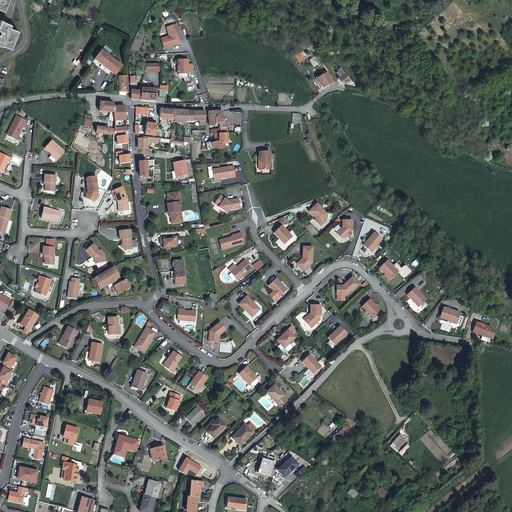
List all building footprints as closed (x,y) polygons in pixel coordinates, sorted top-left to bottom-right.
[(0,0),(0,10),(3,12),(8,0),(0,0)] [(0,45),(2,47),(2,46),(11,49),(18,31),(9,28),(10,25),(4,22),(4,21),(2,20),(1,21),(0,21),(0,45)] [(159,39),(163,49),(173,46),(172,44),(176,43),(176,44),(181,43),(175,24),(167,26),(168,29),(166,30),(168,36),(159,39)] [(94,60),(97,62),(115,75),(122,66),(101,51),(94,60)] [(300,53),(295,58),(299,62),(304,58),(300,53)] [(187,59),(177,60),(177,73),(179,73),(179,75),(186,75),(186,72),(187,72),(192,72),(192,64),(187,64),(187,59)] [(146,64),(145,72),(154,72),(154,70),(154,64),(146,64)] [(341,80),(344,85),(348,82),(349,84),(354,84),(345,72),(344,74),(340,68),(337,71),(340,76),(338,78),(340,81),(341,80)] [(332,83),(326,73),(317,79),(322,89),(332,83)] [(127,83),(119,82),(120,92),(126,93),(126,94),(127,94),(127,85),(127,83)] [(150,89),(142,89),(140,100),(146,101),(155,101),(156,97),(156,90),(156,89),(155,89),(155,87),(155,84),(151,84),(151,86),(150,86),(150,89)] [(140,100),(142,89),(135,89),(135,91),(130,91),(130,99),(137,100),(140,100)] [(101,102),(100,102),(99,112),(113,113),(114,119),(114,121),(125,120),(124,106),(113,106),(113,103),(101,102)] [(147,116),(148,108),(141,108),(136,107),(136,114),(141,115),(145,115),(147,116)] [(161,109),(160,109),(159,118),(161,120),(171,121),(170,124),(169,132),(171,132),(172,127),(172,124),(172,122),(173,111),(171,110),(161,109)] [(182,111),(173,111),(172,122),(185,123),(185,121),(186,112),(182,111)] [(192,112),(186,112),(185,121),(193,121),(193,120),(193,112),(192,112)] [(205,112),(193,112),(193,120),(193,121),(199,120),(199,125),(206,125),(205,112)] [(224,122),(222,112),(213,112),(215,126),(219,126),(221,130),(222,130),(226,130),(226,127),(226,122),(224,122)] [(300,114),(292,114),(291,123),(300,124),(300,114)] [(15,116),(6,135),(16,140),(25,121),(15,116)] [(156,125),(146,124),(145,135),(152,136),(152,139),(155,139),(155,131),(156,125)] [(206,143),(207,150),(213,149),(225,146),(224,144),(227,144),(226,130),(222,130),(222,134),(215,134),(216,141),(206,143)] [(309,134),(305,135),(306,140),(304,142),(305,145),(312,141),(309,134)] [(147,140),(144,140),(138,140),(138,143),(138,149),(147,149),(147,143),(156,144),(157,139),(155,139),(152,139),(147,138),(147,140)] [(44,148),(51,154),(57,159),(64,151),(51,140),(44,148)] [(271,169),(270,152),(260,152),(260,170),(271,169)] [(4,168),(6,165),(7,166),(10,158),(9,157),(0,153),(0,154),(0,171),(2,172),(3,173),(5,169),(4,168)] [(57,159),(51,154),(49,157),(54,162),(57,159)] [(172,162),(174,171),(176,170),(178,179),(188,177),(184,159),(172,162)] [(234,166),(212,170),(214,180),(221,179),(228,177),(228,179),(236,177),(234,166)] [(140,175),(140,177),(147,177),(147,167),(139,167),(140,175)] [(46,182),(46,185),(45,191),(55,191),(56,175),(44,175),(44,182),(46,182)] [(86,179),(87,184),(88,192),(85,200),(94,204),(98,194),(97,183),(96,178),(86,179)] [(119,204),(119,207),(118,207),(119,212),(129,211),(127,200),(124,192),(123,187),(113,191),(115,196),(118,204),(119,204)] [(182,222),(180,204),(181,203),(180,193),(167,195),(169,206),(167,206),(169,215),(170,215),(172,224),(182,222)] [(220,197),(215,205),(227,214),(230,210),(231,211),(240,209),(238,200),(233,201),(231,204),(220,197)] [(317,205),(310,212),(317,220),(316,222),(321,227),(327,222),(327,215),(317,205)] [(41,218),(49,220),(49,219),(52,219),(57,221),(60,211),(43,207),(41,218)] [(1,208),(0,210),(0,228),(5,230),(9,220),(11,211),(1,208)] [(353,232),(353,222),(343,222),(343,228),(337,234),(342,239),(346,239),(353,232)] [(293,238),(282,227),(274,234),(285,245),(293,238)] [(123,240),(123,243),(120,247),(126,251),(127,250),(132,249),(130,230),(119,232),(120,240),(123,240)] [(236,237),(219,241),(222,251),(244,245),(241,234),(236,235),(236,237)] [(383,241),(375,234),(364,247),(373,253),(383,241)] [(163,242),(163,244),(163,249),(175,248),(174,244),(174,240),(177,240),(178,240),(177,237),(171,237),(171,239),(167,239),(167,237),(159,238),(160,242),(163,242)] [(93,245),(86,251),(92,259),(94,257),(97,260),(97,264),(106,262),(105,256),(101,251),(99,252),(93,245)] [(54,257),(54,248),(43,248),(43,256),(46,256),(45,265),(54,265),(55,257),(54,257)] [(313,264),(313,248),(304,248),(303,260),(302,261),(301,261),(297,265),(304,272),(313,264)] [(174,285),(184,285),(182,261),(173,261),(174,285)] [(229,271),(231,274),(238,282),(252,269),(245,261),(237,269),(234,266),(229,271)] [(261,262),(253,267),(257,272),(264,266),(261,262)] [(388,262),(381,270),(392,281),(399,273),(388,262)] [(404,278),(411,271),(405,265),(398,272),(404,278)] [(121,282),(113,268),(109,270),(93,279),(100,289),(111,283),(114,288),(112,289),(113,292),(115,291),(117,294),(129,287),(125,280),(121,282)] [(45,297),(51,280),(39,276),(38,280),(39,280),(38,284),(38,286),(38,288),(36,288),(35,293),(45,297)] [(337,287),(337,297),(347,297),(352,292),(353,293),(360,286),(353,278),(346,285),(347,286),(346,287),(337,287)] [(67,298),(75,299),(77,299),(79,280),(71,279),(70,283),(69,283),(68,292),(69,292),(69,294),(68,294),(67,295),(67,298)] [(277,280),(269,287),(280,298),(287,291),(277,280)] [(427,300),(415,288),(407,295),(419,307),(427,300)] [(217,303),(216,295),(209,294),(208,301),(216,303),(217,303)] [(0,307),(2,308),(1,310),(5,312),(11,301),(0,295),(0,307)] [(260,311),(246,298),(239,306),(246,312),(247,312),(248,313),(248,315),(252,319),(260,311)] [(371,301),(363,308),(374,320),(382,312),(371,301)] [(322,307),(311,307),(311,315),(313,317),(311,319),(309,319),(305,323),(309,327),(311,324),(314,328),(321,321),(321,317),(322,317),(322,307)] [(457,325),(461,315),(445,309),(441,319),(457,325)] [(30,311),(26,318),(25,319),(26,320),(23,327),(31,331),(39,317),(30,311)] [(185,312),(178,312),(177,322),(195,323),(196,312),(192,311),(192,313),(185,312)] [(117,318),(107,319),(108,328),(110,328),(110,336),(120,336),(119,327),(118,327),(117,318)] [(226,332),(219,324),(209,333),(208,344),(218,345),(219,341),(218,339),(226,332)] [(493,329),(478,324),(474,334),(489,340),(493,329)] [(69,327),(63,335),(65,336),(61,345),(69,349),(79,332),(69,327)] [(328,340),(336,347),(348,335),(341,328),(328,340)] [(147,348),(155,335),(146,329),(134,348),(143,354),(146,350),(145,350),(146,348),(147,348)] [(289,331),(277,342),(285,350),(296,339),(289,331)] [(92,343),(90,352),(92,352),(91,361),(100,363),(103,345),(92,343)] [(3,363),(1,366),(3,367),(8,370),(10,366),(11,367),(16,357),(7,353),(2,363),(3,363)] [(181,359),(173,353),(168,361),(169,362),(164,369),(172,374),(177,367),(176,366),(181,359)] [(310,356),(302,364),(314,376),(322,368),(310,356)] [(0,382),(5,385),(7,382),(6,381),(11,371),(8,370),(3,367),(0,371),(0,382)] [(247,369),(239,376),(251,387),(258,380),(247,369)] [(138,371),(134,380),(136,380),(133,388),(137,390),(141,392),(148,375),(138,371)] [(199,373),(190,386),(198,392),(208,380),(199,373)] [(49,405),(54,390),(45,387),(39,402),(49,405)] [(279,391),(275,387),(266,395),(277,406),(277,405),(281,409),(288,402),(284,398),(285,398),(281,393),(279,391)] [(171,395),(169,400),(170,401),(166,411),(175,414),(181,399),(171,395)] [(102,403),(89,401),(86,412),(99,415),(102,403)] [(204,417),(196,409),(185,421),(192,428),(204,417)] [(48,418),(31,415),(29,423),(36,424),(36,425),(46,427),(48,418)] [(213,429),(207,435),(213,441),(225,428),(218,421),(211,427),(213,429)] [(339,427),(344,431),(349,426),(342,422),(339,427)] [(78,429),(67,426),(63,438),(69,440),(68,441),(64,440),(63,444),(73,446),(78,429)] [(248,431),(244,427),(232,441),(240,448),(252,435),(254,433),(252,430),(250,433),(248,431)] [(393,441),(398,446),(405,439),(400,434),(393,441)] [(138,441),(120,435),(114,454),(124,457),(127,449),(135,451),(138,441)] [(31,440),(24,439),(22,446),(30,448),(31,440)] [(33,458),(41,460),(44,443),(31,440),(30,448),(35,449),(33,458)] [(401,455),(409,447),(406,444),(398,452),(401,455)] [(163,447),(150,450),(153,462),(166,458),(163,447)] [(281,465),(277,469),(285,478),(289,474),(290,474),(295,469),(294,468),(298,464),(289,456),(285,460),(286,462),(282,466),(281,465)] [(73,460),(62,457),(61,463),(63,463),(62,470),(64,470),(63,480),(75,482),(77,467),(73,466),(73,465),(72,465),(73,460)] [(270,475),(273,462),(261,458),(257,472),(270,475)] [(20,467),(18,476),(22,477),(22,480),(35,483),(38,471),(20,467)] [(301,469),(296,473),(300,477),(305,472),(301,469)] [(155,498),(156,499),(159,484),(150,482),(147,491),(146,491),(144,496),(155,498)] [(190,497),(200,498),(201,487),(203,487),(203,483),(192,482),(190,497)] [(28,489),(18,487),(17,493),(9,491),(7,501),(22,504),(25,493),(27,493),(28,489)] [(354,500),(358,496),(351,489),(347,494),(354,500)] [(376,495),(383,501),(388,496),(381,489),(376,495)] [(144,496),(144,495),(142,501),(144,501),(140,511),(151,511),(155,498),(144,496)] [(190,497),(188,497),(186,511),(195,511),(197,502),(199,502),(200,498),(190,497)] [(82,498),(77,511),(90,511),(94,501),(82,498)] [(225,511),(228,511),(233,511),(234,510),(243,511),(244,503),(226,501),(225,511)]
